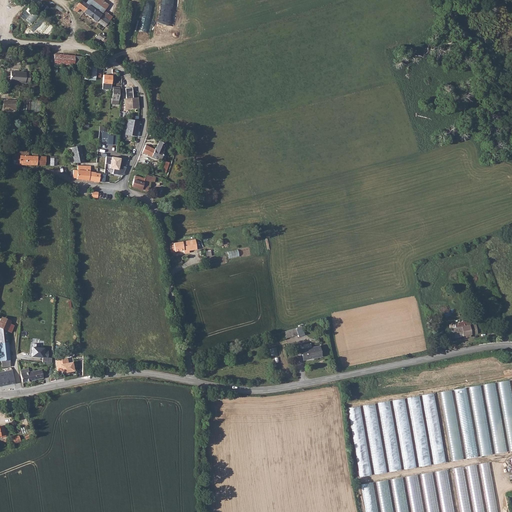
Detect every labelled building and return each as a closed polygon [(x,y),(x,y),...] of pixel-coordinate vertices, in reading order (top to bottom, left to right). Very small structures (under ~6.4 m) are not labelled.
[(80,0),(75,6),(79,9),(81,10),(79,12),(82,14),(83,12),(95,22),(96,21),(98,23),(104,27),(105,27),(108,29),(112,24),(108,21),(108,20),(101,15),(101,14),(88,5),(88,6),(85,4),(80,0)] [(99,33),(94,39),(98,41),(99,38),(103,42),(104,42),(106,41),(106,40),(106,39),(99,33)] [(54,63),(78,65),(78,56),(54,54),(54,63)] [(84,79),(94,80),(95,66),(85,65),(84,79)] [(10,71),(9,82),(19,82),(24,83),(24,82),(29,82),(29,73),(25,73),(25,72),(10,71)] [(112,76),(103,75),(102,83),(111,84),(112,76)] [(118,104),(119,90),(119,87),(112,87),(112,89),(110,104),(118,104)] [(132,88),(125,88),(126,98),(124,99),(125,110),(139,109),(138,98),(133,98),(132,88)] [(17,111),(17,100),(3,99),(3,111),(17,111)] [(128,119),(125,135),(136,137),(139,121),(128,119)] [(107,132),(106,143),(116,144),(117,134),(107,132)] [(145,145),(142,152),(160,160),(164,151),(163,151),(165,144),(159,141),(156,148),(155,147),(154,149),(145,145)] [(74,163),(76,163),(77,163),(84,163),(84,162),(80,146),(70,148),(74,163)] [(14,164),(36,165),(37,156),(37,152),(32,152),(32,156),(27,156),(28,152),(15,151),(15,155),(12,155),(12,160),(14,160),(14,164)] [(37,156),(36,165),(45,165),(45,156),(37,156)] [(121,159),(105,156),(105,163),(110,163),(109,169),(113,169),(113,172),(124,173),(126,166),(119,165),(119,164),(120,164),(121,159)] [(163,160),(160,168),(163,168),(162,171),(165,172),(169,162),(163,160)] [(90,166),(77,165),(77,170),(73,170),(73,178),(99,181),(99,176),(99,173),(95,173),(95,172),(90,171),(90,166)] [(191,178),(189,165),(183,166),(185,179),(191,178)] [(149,186),(143,184),(145,179),(134,175),(131,186),(147,191),(149,186)] [(188,241),(170,244),(171,252),(183,251),(183,254),(189,253),(189,251),(197,250),(195,240),(188,241)] [(228,251),(229,258),(239,256),(238,249),(228,251)] [(464,326),(463,323),(463,322),(457,323),(458,328),(449,329),(449,331),(446,332),(447,336),(450,335),(451,338),(464,336),(470,335),(477,334),(475,324),(470,325),(464,326)] [(6,331),(0,328),(0,361),(1,367),(10,367),(6,331)] [(296,329),(284,333),(286,339),(298,335),(296,329)] [(49,348),(40,347),(40,344),(32,344),(32,347),(31,356),(42,357),(48,358),(49,348)] [(320,346),(301,350),(303,361),(322,357),(320,346)] [(72,360),(68,361),(67,356),(55,358),(57,369),(61,368),(62,371),(74,368),(72,360)] [(0,386),(14,384),(11,370),(0,371),(0,386)] [(28,372),(20,374),(21,382),(42,378),(40,370),(28,372)] [(20,435),(11,437),(13,444),(21,442),(20,435)] [(358,457),(360,476),(371,475),(369,456),(360,457),(360,456),(358,457)] [(387,472),(386,462),(374,463),(375,473),(387,472)] [(390,465),(391,471),(402,469),(401,462),(395,463),(395,464),(390,465)] [(489,511),(497,511),(491,462),(480,463),(484,489),(485,489),(486,495),(485,495),(486,500),(492,499),(494,511),(490,511),(489,511)] [(476,464),(467,466),(469,476),(478,475),(476,464)]
